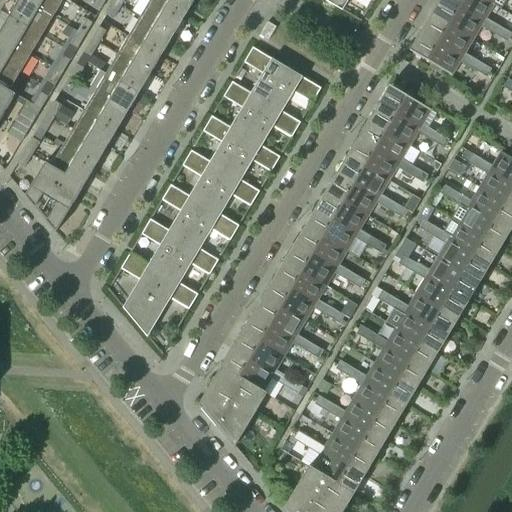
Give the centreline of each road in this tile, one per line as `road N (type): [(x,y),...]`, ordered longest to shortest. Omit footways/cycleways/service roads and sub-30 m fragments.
road 1 (residential): [(166,403),(408,0)]
road 2 (residential): [(72,293),(246,0)]
road 3 (residential): [(410,511),(511,340)]
road 4 (residential): [(166,403),(72,293)]
road 5 (residential): [(254,511),(166,403)]
